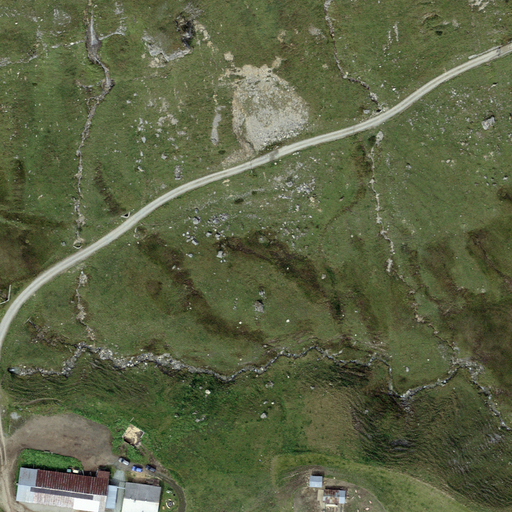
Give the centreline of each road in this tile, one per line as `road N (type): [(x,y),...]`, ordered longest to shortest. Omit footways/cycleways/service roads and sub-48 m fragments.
road 1 (track): [(0,334),(32,286),(173,192),(367,124),(511,46)]
road 2 (track): [(181,511),(171,482),(105,448),(57,440),(0,445)]
